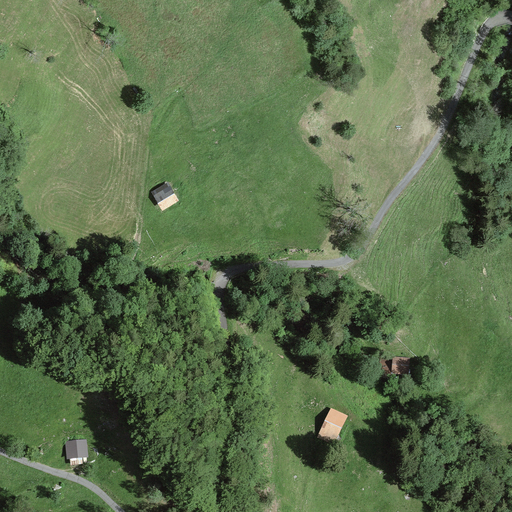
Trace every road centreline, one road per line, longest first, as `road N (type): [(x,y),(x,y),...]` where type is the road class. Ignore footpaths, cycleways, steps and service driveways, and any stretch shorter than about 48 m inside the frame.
road 1 (track): [(215,511),(225,415),(224,278),(248,267),(348,259),(419,163),(488,28),(511,18)]
road 2 (track): [(219,293),(141,294),(127,279),(154,132),(262,0)]
road 3 (track): [(0,450),(81,480),(118,511)]
